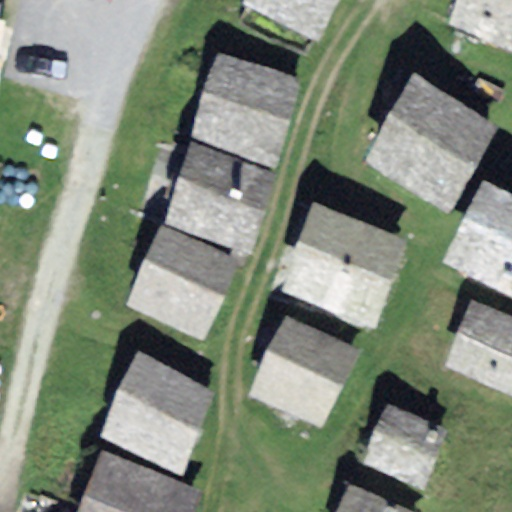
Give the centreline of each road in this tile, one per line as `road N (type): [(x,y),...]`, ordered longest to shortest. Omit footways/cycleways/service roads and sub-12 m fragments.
road 1 (track): [(213,511),(242,313),(320,96),(374,0)]
road 2 (track): [(137,0),(0,496)]
